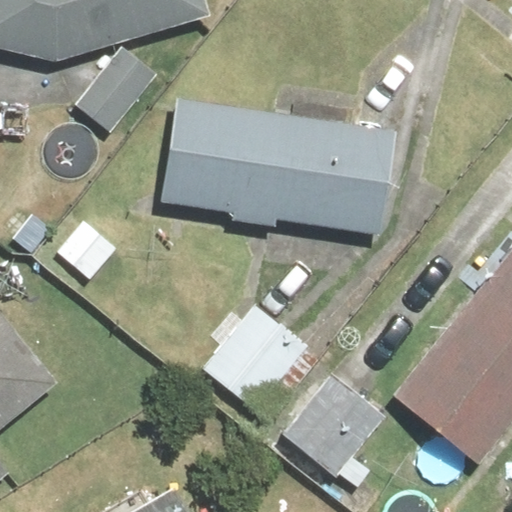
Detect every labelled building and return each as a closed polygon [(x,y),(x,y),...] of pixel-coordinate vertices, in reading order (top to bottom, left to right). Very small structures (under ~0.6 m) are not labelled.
[(0,0),(0,54),(50,65),(203,20),(197,0),(0,0)] [(164,82),(128,53),(84,106),(120,136),(164,82)] [(169,100),(154,206),(227,217),(225,226),(270,233),(271,224),(377,239),(393,133),(169,100)] [(125,247),(91,221),(63,256),(98,282),(125,247)] [(473,469),(511,420),(511,248),(389,402),(473,469)] [(318,356),(257,311),(210,375),(271,420),(318,356)] [(0,475),(2,474),(0,471),(0,430),(54,387),(0,320),(0,475)] [(395,420),(337,374),(288,436),(346,482),(395,420)] [(129,511),(180,511),(167,490),(129,511)]
